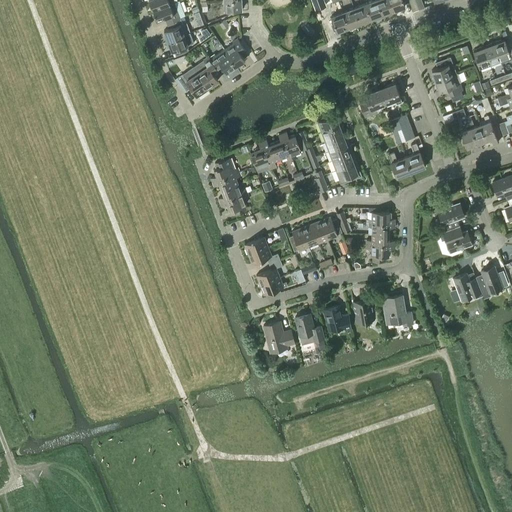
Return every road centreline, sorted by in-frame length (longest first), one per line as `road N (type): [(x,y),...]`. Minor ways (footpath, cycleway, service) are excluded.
road 1 (track): [(434,408),(274,458),(207,448),(29,0)]
road 2 (residential): [(273,58),(190,112),(136,0)]
road 3 (residential): [(255,305),(410,266)]
road 4 (residential): [(452,177),(397,27)]
road 5 (residential): [(273,58),(305,63),(397,27)]
